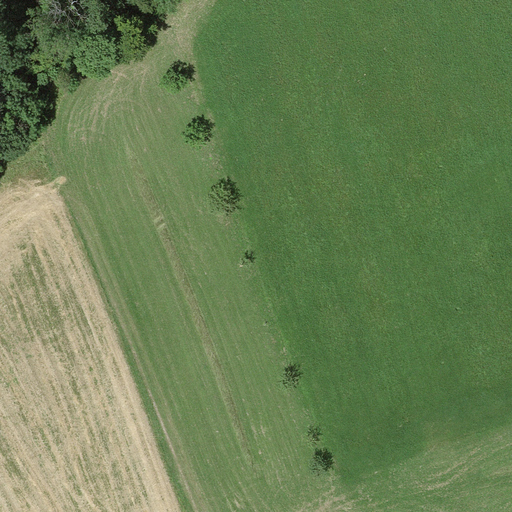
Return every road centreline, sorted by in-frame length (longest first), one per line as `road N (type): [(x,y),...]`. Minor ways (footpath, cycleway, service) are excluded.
road 1 (track): [(198,511),(68,199)]
road 2 (track): [(33,0),(37,72),(68,199)]
